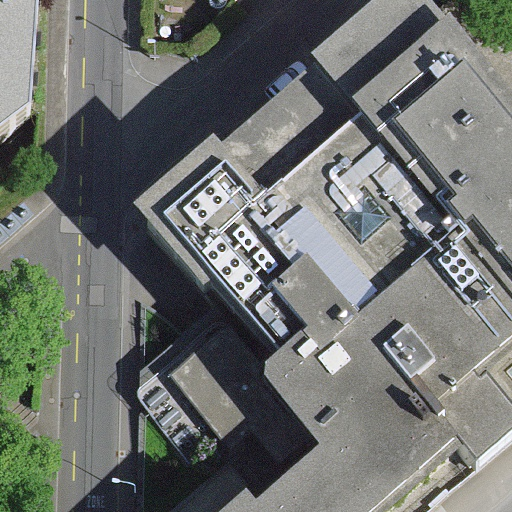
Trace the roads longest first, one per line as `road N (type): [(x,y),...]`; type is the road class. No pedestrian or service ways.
road 1 (residential): [(95,198),(91,511)]
road 2 (residential): [(95,198),(329,0)]
road 3 (residential): [(99,0),(95,198)]
